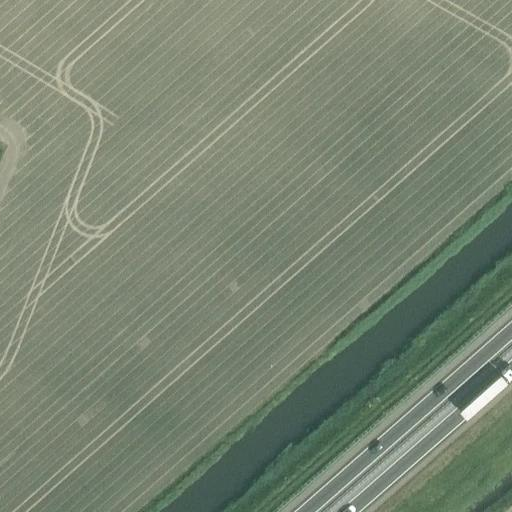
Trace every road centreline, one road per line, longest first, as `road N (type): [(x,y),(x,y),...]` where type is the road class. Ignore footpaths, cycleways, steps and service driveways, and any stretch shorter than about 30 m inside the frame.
road 1 (trunk): [(511,336),(315,511)]
road 2 (trunk): [(358,511),(511,376)]
